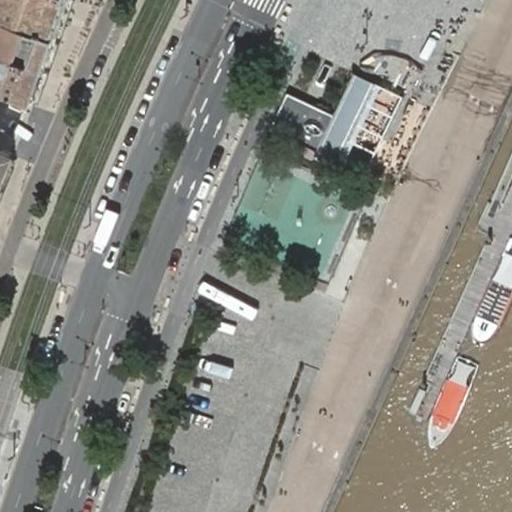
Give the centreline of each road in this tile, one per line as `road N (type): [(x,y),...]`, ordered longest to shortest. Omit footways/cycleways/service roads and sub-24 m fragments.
road 1 (secondary): [(140,294),(270,0)]
road 2 (secondary): [(215,0),(133,175),(96,277)]
road 3 (residential): [(11,245),(117,0)]
road 4 (secondary): [(96,277),(13,511)]
road 5 (secondary): [(66,511),(140,294)]
